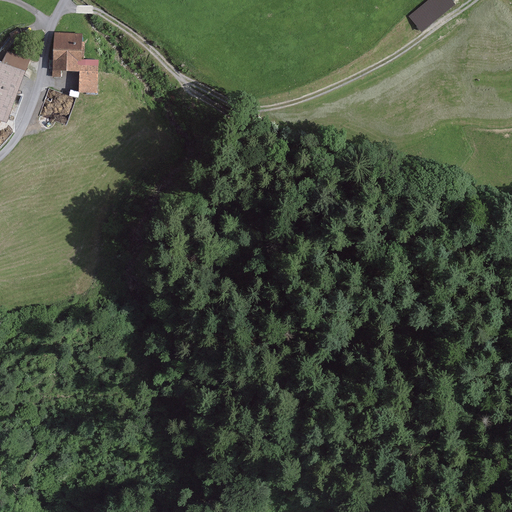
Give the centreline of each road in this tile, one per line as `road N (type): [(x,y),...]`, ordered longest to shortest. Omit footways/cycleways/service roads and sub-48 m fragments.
road 1 (track): [(59,8),(109,11),(280,105),(330,91),(423,40),(473,0)]
road 2 (unclassified): [(63,0),(25,128),(0,161)]
